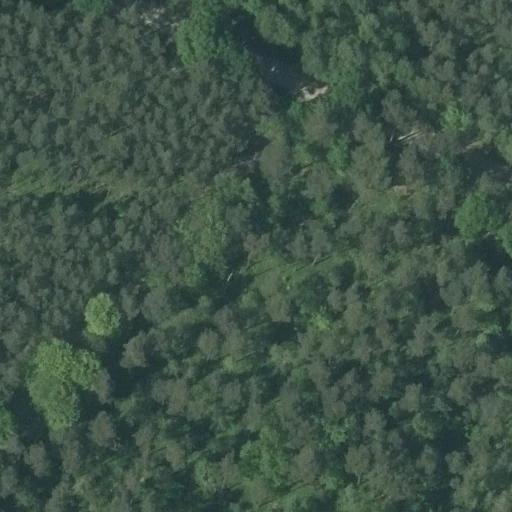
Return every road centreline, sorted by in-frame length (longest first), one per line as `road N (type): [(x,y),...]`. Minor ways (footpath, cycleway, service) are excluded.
road 1 (track): [(0,429),(318,86)]
road 2 (track): [(511,175),(318,86)]
road 3 (track): [(318,86),(126,0)]
